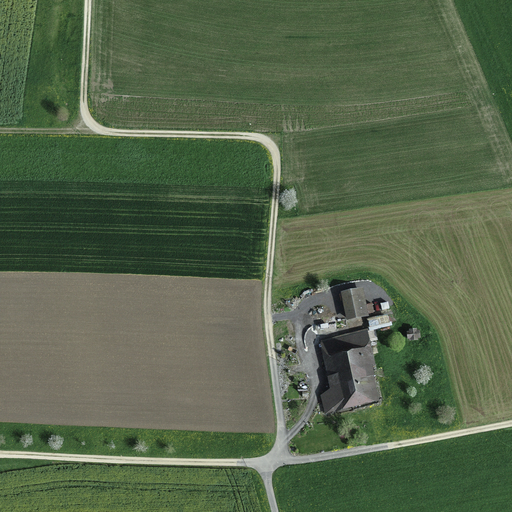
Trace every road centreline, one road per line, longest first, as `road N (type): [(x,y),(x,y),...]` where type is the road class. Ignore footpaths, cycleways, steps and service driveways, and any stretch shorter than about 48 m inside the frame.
road 1 (track): [(511,424),(269,466),(0,457)]
road 2 (track): [(278,379),(268,306),(275,152),(247,135),(100,132)]
road 3 (track): [(100,132),(82,105),(87,0)]
road 4 (unclassified): [(278,511),(269,466),(278,379)]
